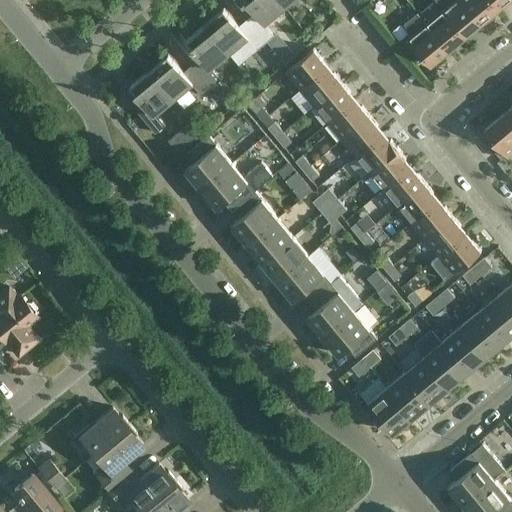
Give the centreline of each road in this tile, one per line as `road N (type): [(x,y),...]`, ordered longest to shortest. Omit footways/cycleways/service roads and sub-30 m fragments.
road 1 (tertiary): [(397,484),(371,452),(312,413),(108,163),(91,109),(56,67)]
road 2 (residential): [(0,434),(112,346),(250,511)]
road 3 (residential): [(397,484),(511,389)]
road 4 (residential): [(511,223),(425,119)]
road 5 (residential): [(425,119),(342,26)]
